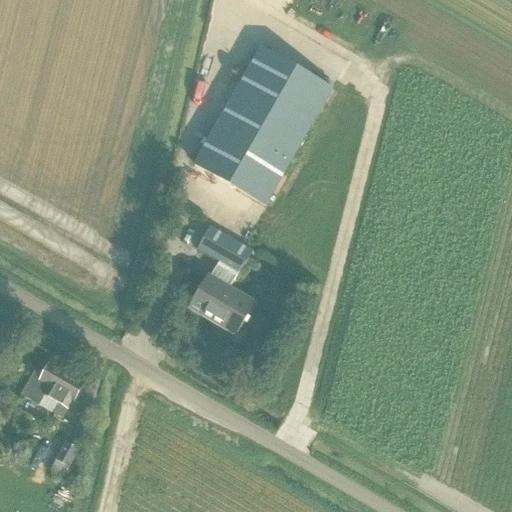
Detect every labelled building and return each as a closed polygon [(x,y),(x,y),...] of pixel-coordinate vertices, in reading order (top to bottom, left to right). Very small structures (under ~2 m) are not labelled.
[(334,89),(329,86),(261,47),(194,166),(266,208),(334,89)] [(400,60),(397,71),(426,78),(429,67),(400,60)] [(254,251),(212,228),(211,227),(197,251),(218,263),(211,276),(210,275),(190,310),(215,324),(217,320),(238,331),(255,303),(231,288),(238,274),(240,275),(254,251)] [(34,372),(21,396),(63,419),(73,403),(74,404),(85,384),(50,363),(42,376),(34,372)] [(58,461),(52,471),(66,478),(71,468),(81,450),(67,443),(58,461)]
